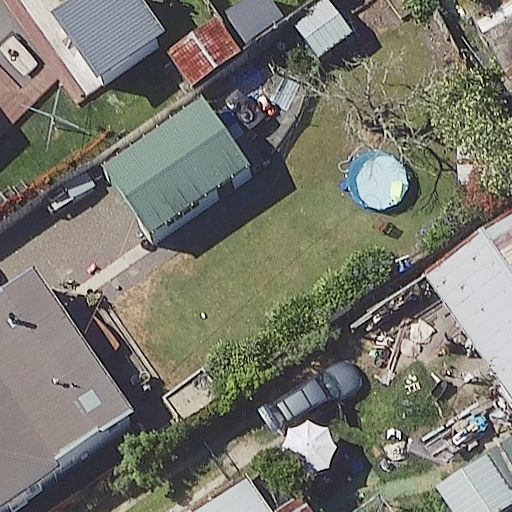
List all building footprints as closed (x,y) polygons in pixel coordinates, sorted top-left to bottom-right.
[(53,0),(75,31),(96,15),(117,0),(53,0)] [(75,31),(60,42),(106,104),(174,55),(133,0),(117,0),(96,15),(75,31)] [(255,179),(210,115),(116,182),(161,246),(255,179)] [(511,234),(436,287),(511,398),(511,234)] [(0,511),(27,511),(145,430),(43,283),(0,312),(0,511)] [(511,511),(511,501),(488,460),(433,492),(444,511),(511,511)] [(264,511),(252,494),(225,511),(264,511)]
